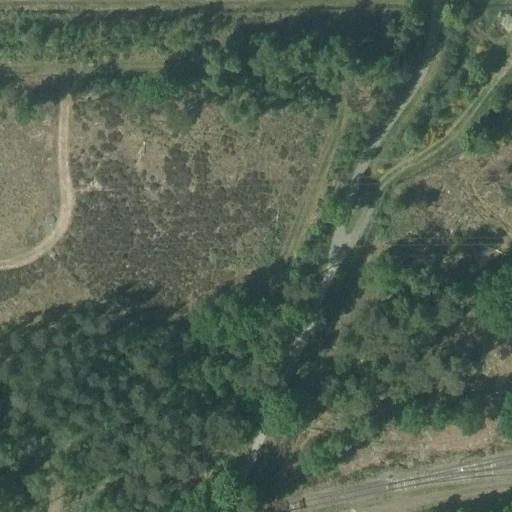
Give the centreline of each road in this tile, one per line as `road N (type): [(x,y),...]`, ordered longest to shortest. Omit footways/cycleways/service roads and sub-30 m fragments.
road 1 (track): [(180,511),(341,110),(338,82),(313,63),(0,68)]
road 2 (track): [(0,252),(24,252),(60,222),(70,71)]
road 3 (track): [(55,511),(84,492),(199,467)]
